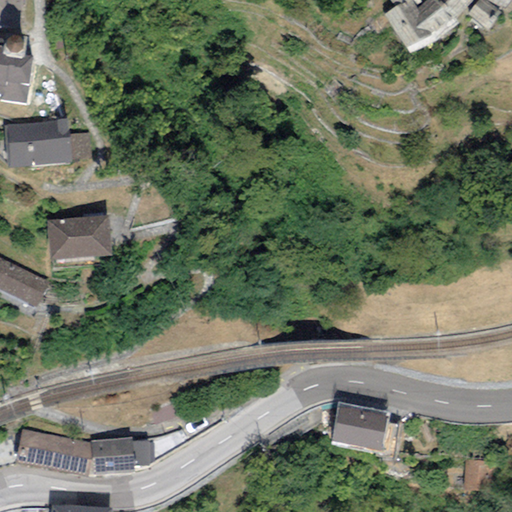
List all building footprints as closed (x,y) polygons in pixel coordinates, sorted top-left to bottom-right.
[(0,0),(0,25),(19,27),(20,0),(0,0)] [(410,54),(459,23),(455,20),(436,0),(426,0),(417,8),(410,0),(408,0),(384,15),(410,54)] [(436,0),(455,20),(470,0),(436,0)] [(511,0),(478,0),(467,14),(487,30),(511,0)] [(0,100),(27,103),(33,56),(25,55),(27,37),(18,35),(10,37),(5,39),(0,38),(0,94),(1,95),(0,98),(0,100)] [(67,119),(3,125),(8,168),(70,161),(69,156),(88,154),(86,134),(69,135),(67,119)] [(109,216),(47,221),(50,261),(112,256),(109,216)] [(0,292),(35,309),(48,283),(0,259),(0,292)] [(178,400),(148,412),(154,426),(185,414),(178,400)] [(389,412),(338,403),(331,442),(381,451),(389,412)] [(91,443),(23,429),(15,463),(87,478),(92,459),(91,443)] [(132,442),(131,437),(90,441),(91,443),(92,459),(94,474),(135,470),(134,466),(132,442)] [(147,441),(132,442),(134,466),(149,464),(148,463),(147,443),(147,441)] [(492,465),(465,463),(463,492),(490,494),(492,465)] [(109,511),(110,507),(51,503),(50,511),(109,511)]
